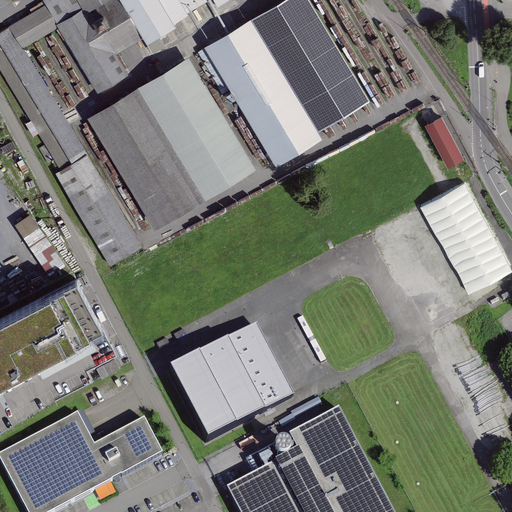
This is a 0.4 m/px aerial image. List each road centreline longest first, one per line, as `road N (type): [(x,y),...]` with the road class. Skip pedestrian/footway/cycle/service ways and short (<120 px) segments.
road 1 (unclassified): [(218,511),(0,101)]
road 2 (residential): [(397,24),(467,132),(480,139)]
road 3 (primary): [(475,8),(480,139)]
